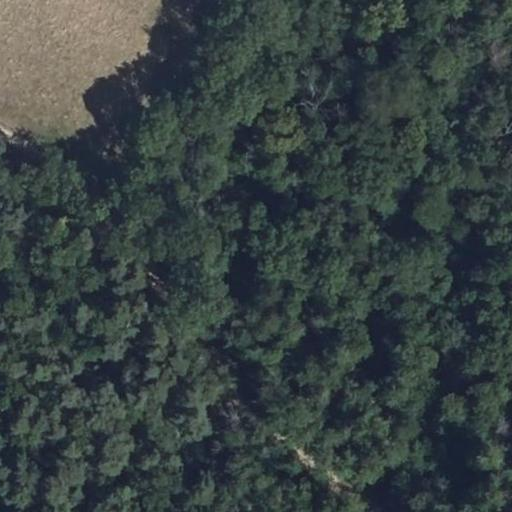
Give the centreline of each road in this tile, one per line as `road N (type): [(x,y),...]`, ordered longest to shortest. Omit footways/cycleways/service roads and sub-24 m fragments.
road 1 (track): [(411,511),(247,392),(120,216),(0,131)]
road 2 (track): [(13,137),(113,168),(511,259)]
